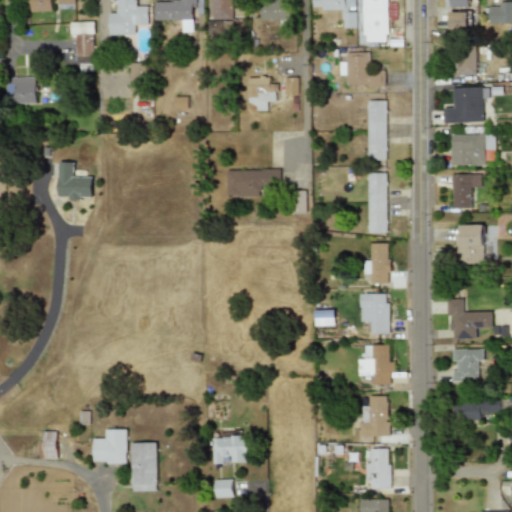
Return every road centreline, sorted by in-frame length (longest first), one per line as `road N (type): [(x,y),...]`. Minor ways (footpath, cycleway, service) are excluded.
road 1 (tertiary): [(419,511),(416,246)]
road 2 (tertiary): [(416,246),(416,0)]
road 3 (residential): [(0,458),(85,471),(99,489),(102,511)]
